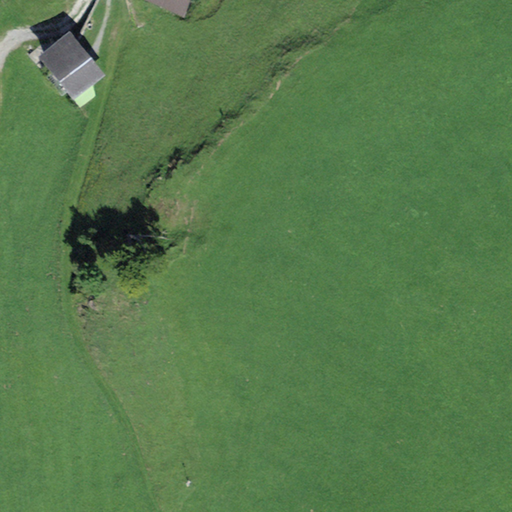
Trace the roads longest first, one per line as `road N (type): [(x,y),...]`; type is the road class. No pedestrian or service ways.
road 1 (track): [(113,0),(121,21),(112,97),(76,177),(63,295),(132,433),(155,511)]
road 2 (track): [(0,112),(3,34),(55,31),(84,0)]
